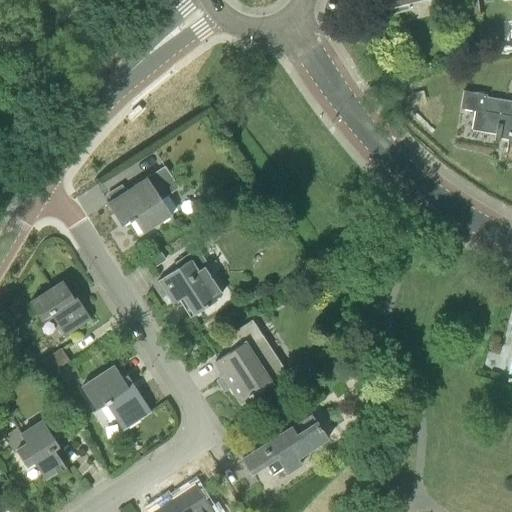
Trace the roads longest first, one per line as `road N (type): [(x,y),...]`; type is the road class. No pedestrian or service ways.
road 1 (residential): [(92,511),(196,447),(203,413),(78,222),(39,193)]
road 2 (tertiary): [(287,17),(375,140),(433,190),(511,237)]
road 3 (tertiary): [(39,193),(120,82),(215,1)]
